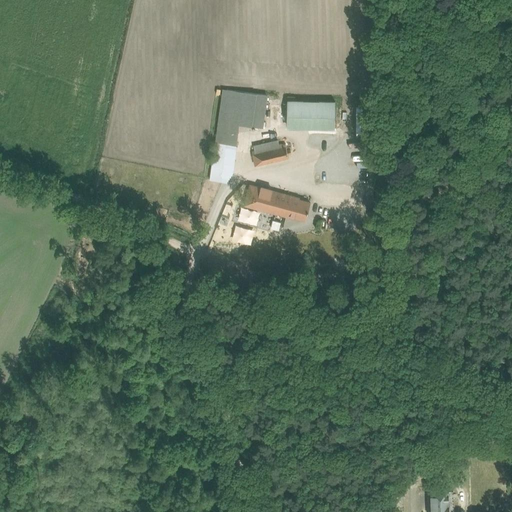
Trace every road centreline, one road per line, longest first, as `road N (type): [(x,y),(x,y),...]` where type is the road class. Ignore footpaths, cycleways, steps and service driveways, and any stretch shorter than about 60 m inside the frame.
road 1 (track): [(0,165),(198,254),(186,303),(252,511)]
road 2 (track): [(198,254),(511,396)]
